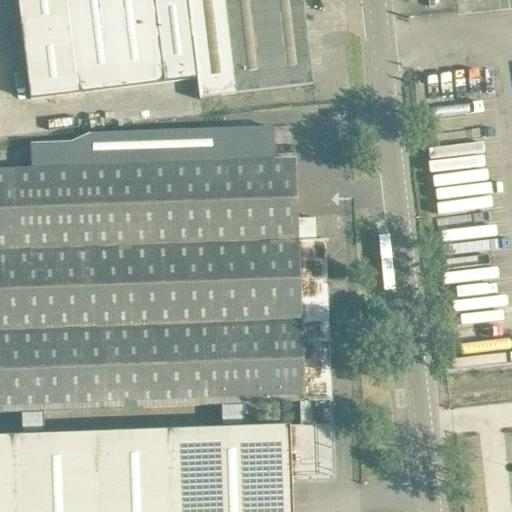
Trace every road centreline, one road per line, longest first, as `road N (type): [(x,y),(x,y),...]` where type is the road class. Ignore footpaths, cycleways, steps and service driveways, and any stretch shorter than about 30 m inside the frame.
road 1 (unclassified): [(433,511),(377,0)]
road 2 (unknown): [(382,51),(511,44)]
